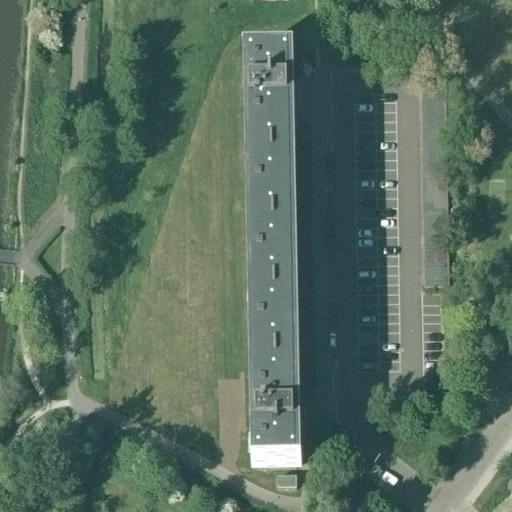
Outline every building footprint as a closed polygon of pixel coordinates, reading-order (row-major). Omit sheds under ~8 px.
[(292,95),(292,63),(250,63),(256,475),(294,475),(292,443),(304,443),(304,417),(292,417),(292,121),(304,121),(304,95),(292,95)] [(421,105),(446,105),(445,93),(421,93),(421,105)] [(422,117),(446,116),(446,105),(421,105),(422,117)] [(422,128),(446,128),(446,116),(422,117),(422,128)] [(422,140),(446,140),(446,128),(422,128),(422,140)] [(422,152),(446,151),(446,140),(422,140),(422,152)] [(422,163),(447,163),(446,151),(422,152),(422,163)] [(423,175),(447,174),(447,163),(422,163),(423,175)] [(423,187),(447,186),(447,174),(423,175),(423,187)] [(423,198),(447,198),(447,186),(423,187),(423,198)] [(423,210),(447,209),(447,198),(423,198),(423,210)] [(423,221),(447,221),(447,209),(423,210),(423,221)] [(423,233),(448,233),(447,221),(423,221),(423,233)] [(424,245),(448,244),(448,233),(423,233),(424,245)] [(424,256),(448,256),(448,244),(424,245),(424,256)] [(424,268),(448,268),(448,256),(424,256),(424,268)] [(424,280),(448,279),(448,268),(424,268),(424,280)] [(448,279),(424,280),(424,291),(448,291),(448,279)] [(277,493),(296,492),(296,481),(277,481),(277,493)]
